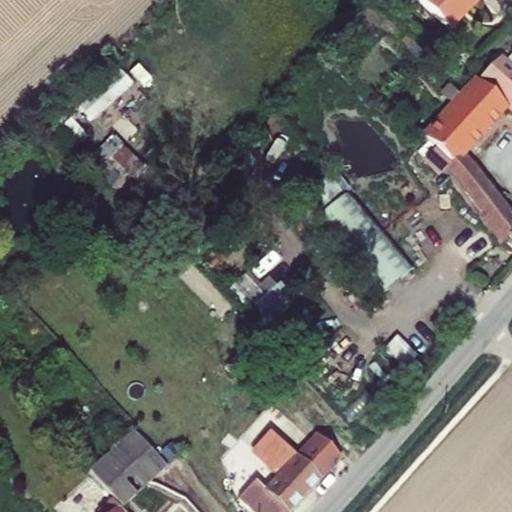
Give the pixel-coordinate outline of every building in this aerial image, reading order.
[(430,0),(454,22),(474,2),(479,7),(486,0),(430,0)] [(474,2),(454,22),(460,28),(479,7),(474,2)] [(511,55),(509,53),(485,82),(511,103),(511,55)] [(121,67),(81,104),(96,119),(136,83),(121,67)] [(425,158),(510,245),(511,242),(511,198),(466,156),(511,113),(478,76),(413,143),(425,158)] [(115,133),(97,153),(147,197),(164,177),(115,133)] [(425,158),(413,143),(408,148),(420,161),(425,158)] [(309,192),(324,213),(355,190),(339,169),(309,192)] [(419,267),(348,197),(310,236),(380,306),(419,267)] [(409,369),(422,355),(399,335),(387,349),(409,369)] [(294,511),(345,458),(317,429),(290,458),(266,436),(249,454),(273,477),(260,491),(279,511),(294,511)] [(123,499),(129,506),(178,465),(157,442),(146,430),(99,473),(123,499)] [(157,442),(178,465),(191,453),(171,430),(157,442)] [(252,511),(279,511),(260,491),(246,506),(252,511)] [(134,511),(129,506),(123,499),(108,511),(134,511)]
